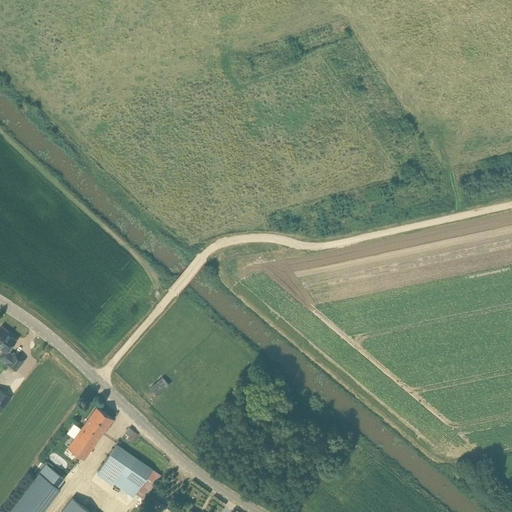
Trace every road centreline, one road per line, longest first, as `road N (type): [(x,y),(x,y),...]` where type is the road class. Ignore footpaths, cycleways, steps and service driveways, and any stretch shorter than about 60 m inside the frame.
road 1 (unclassified): [(254,511),(190,468),(56,342),(0,304)]
road 2 (track): [(511,205),(312,247),(227,242),(201,260)]
